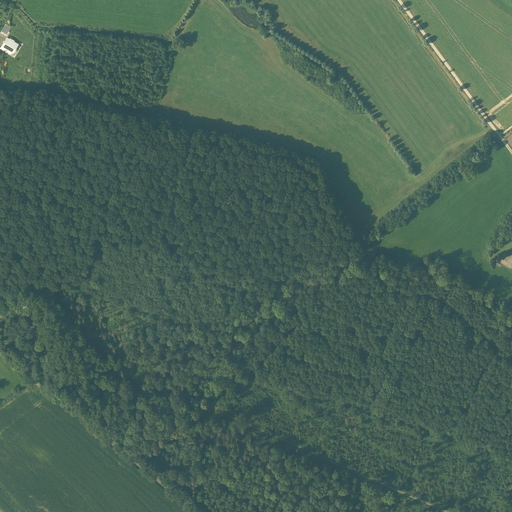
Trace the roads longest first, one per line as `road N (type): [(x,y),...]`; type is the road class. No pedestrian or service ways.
road 1 (track): [(168,438),(202,409),(218,411),(449,511)]
road 2 (unclassified): [(35,376),(200,511)]
road 3 (track): [(397,0),(499,135)]
